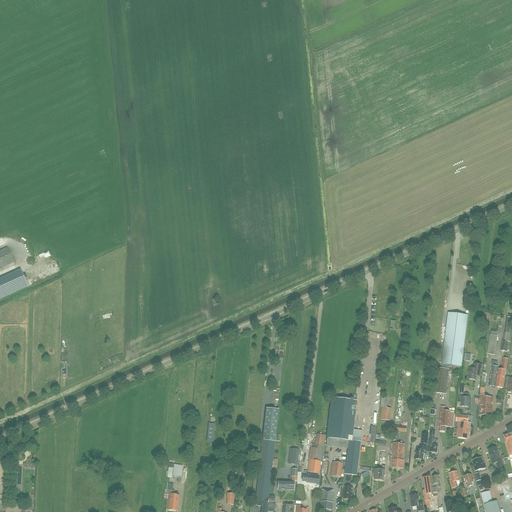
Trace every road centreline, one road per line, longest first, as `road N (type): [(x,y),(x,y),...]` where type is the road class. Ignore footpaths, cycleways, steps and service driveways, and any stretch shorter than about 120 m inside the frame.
road 1 (unclassified): [(0,439),(511,205)]
road 2 (residential): [(352,511),(511,418)]
